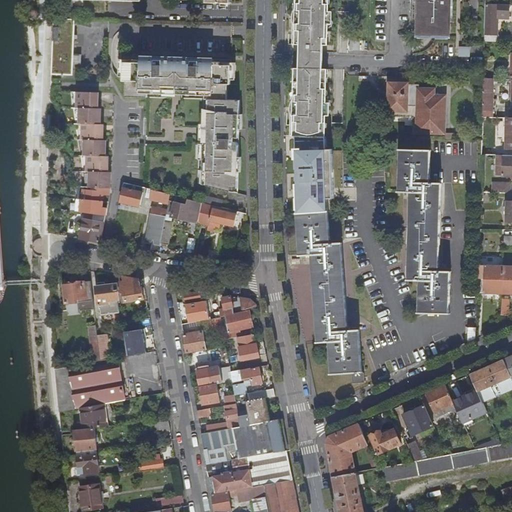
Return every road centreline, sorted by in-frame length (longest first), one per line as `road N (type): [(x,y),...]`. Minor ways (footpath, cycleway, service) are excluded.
road 1 (residential): [(198,511),(155,267)]
road 2 (residential): [(511,338),(303,432)]
road 3 (secondary): [(271,281),(263,59)]
road 4 (residential): [(103,259),(119,179),(121,106)]
road 5 (secondary): [(303,432),(271,281)]
road 6 (residential): [(263,59),(394,63)]
